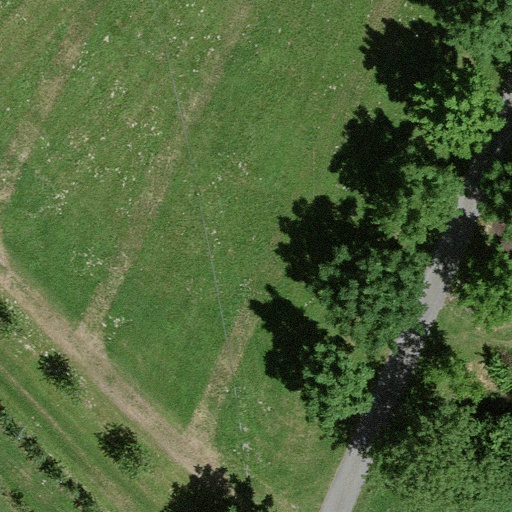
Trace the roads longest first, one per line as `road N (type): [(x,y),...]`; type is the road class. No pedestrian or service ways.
road 1 (unclassified): [(511,85),(328,511)]
road 2 (track): [(0,382),(125,511)]
